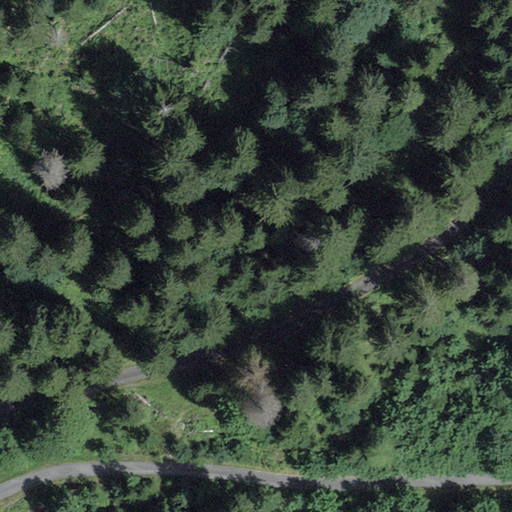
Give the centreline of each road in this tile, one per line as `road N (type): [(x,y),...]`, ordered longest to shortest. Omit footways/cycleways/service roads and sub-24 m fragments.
road 1 (unclassified): [(511,169),(463,220),(406,260),(253,345),(0,408)]
road 2 (unclassified): [(0,492),(54,473),(103,468),(349,485),(511,479)]
